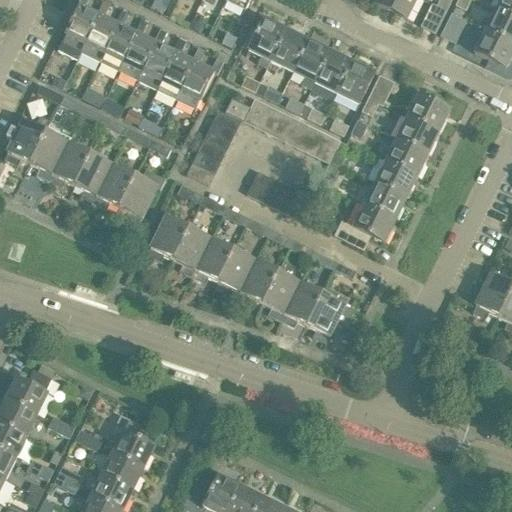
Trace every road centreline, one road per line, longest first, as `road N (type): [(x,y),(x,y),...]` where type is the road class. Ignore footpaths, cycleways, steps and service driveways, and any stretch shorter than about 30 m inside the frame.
road 1 (tertiary): [(379,421),(10,296)]
road 2 (residential): [(379,421),(511,131)]
road 3 (residential): [(511,107),(326,11),(332,0)]
road 4 (tertiary): [(511,465),(379,421)]
